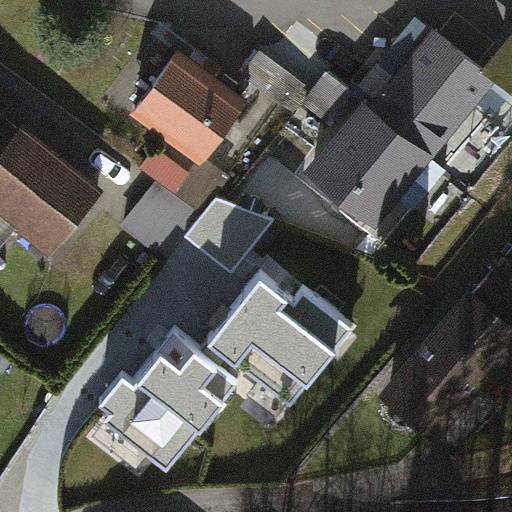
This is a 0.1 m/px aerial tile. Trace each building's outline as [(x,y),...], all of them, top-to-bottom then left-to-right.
[(367,101),(310,171),(372,221),(491,74),(438,31),(376,108),(367,101)] [(305,96),(332,117),(354,90),(329,70),(314,88),(260,45),(241,68),(294,110),(305,96)] [(166,51),(119,111),(157,140),(144,163),(159,177),(203,211),(217,192),(236,170),(205,147),(238,106),(166,51)] [(511,55),(495,76),(511,89),(511,55)] [(47,257),(101,186),(0,108),(0,261),(1,262),(20,236),(47,257)] [(186,233),(203,211),(159,177),(120,221),(168,257),(186,233)] [(203,211),(186,233),(232,270),(275,217),(217,192),(203,211)] [(511,261),(507,257),(379,392),(430,440),(479,388),(499,408),(511,394),(511,261)] [(353,320),(306,282),(295,295),(261,267),(209,332),(291,397),(353,320)] [(176,323),(134,375),(124,367),(101,396),(112,405),(106,412),(167,461),(239,372),(176,323)]
